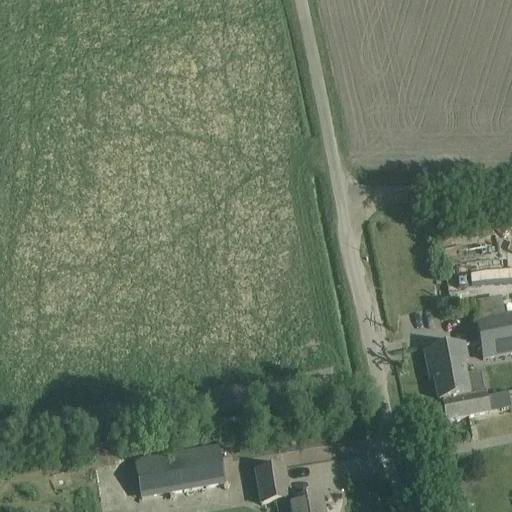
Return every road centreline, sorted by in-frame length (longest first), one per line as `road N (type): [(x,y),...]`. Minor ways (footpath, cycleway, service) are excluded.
road 1 (unclassified): [(405,511),(303,0)]
road 2 (track): [(511,190),(340,195)]
